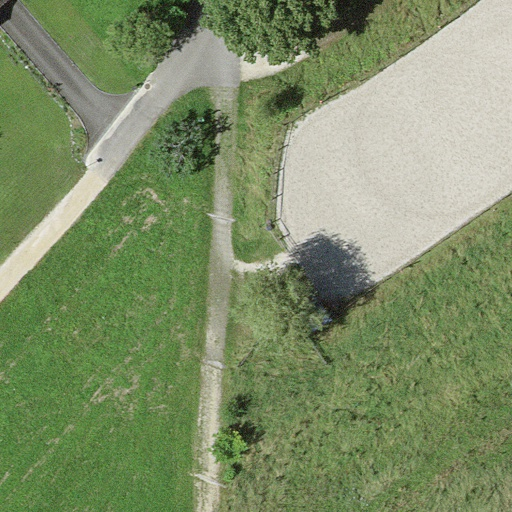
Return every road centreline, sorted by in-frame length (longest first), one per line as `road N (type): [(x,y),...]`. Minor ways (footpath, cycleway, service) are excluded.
road 1 (track): [(199,36),(226,96),(212,511)]
road 2 (residential): [(378,0),(289,58),(242,60),(199,36)]
road 3 (residential): [(90,181),(171,84),(199,36)]
road 4 (track): [(90,181),(0,278)]
